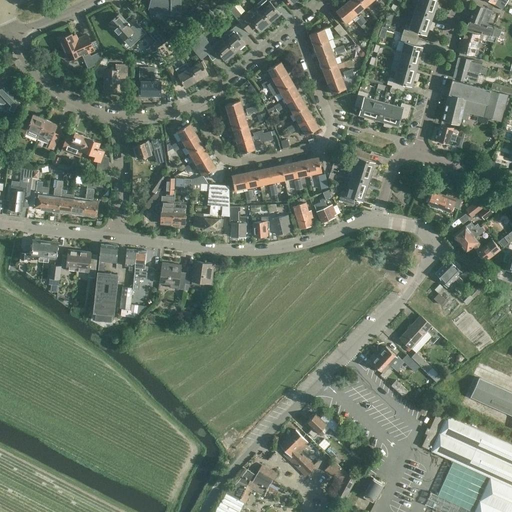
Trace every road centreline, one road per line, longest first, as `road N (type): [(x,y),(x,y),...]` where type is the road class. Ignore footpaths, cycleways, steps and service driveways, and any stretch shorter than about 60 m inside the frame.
road 1 (unclassified): [(203,511),(224,479),(403,299),(434,242)]
road 2 (residential): [(191,105),(224,160),(317,146),(329,119),(294,25)]
road 3 (unclassified): [(117,239),(249,252),(376,220)]
road 4 (track): [(194,447),(0,279)]
road 5 (residential): [(417,150),(465,0)]
road 6 (residential): [(120,118),(58,93),(10,36)]
road 7 (residential): [(191,105),(294,25)]
road 8 (residential): [(117,239),(120,118)]
